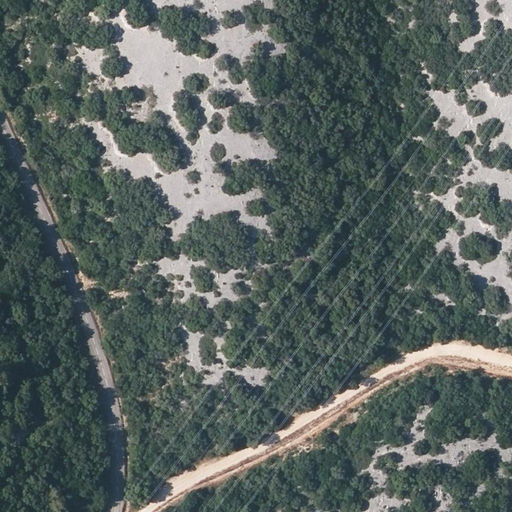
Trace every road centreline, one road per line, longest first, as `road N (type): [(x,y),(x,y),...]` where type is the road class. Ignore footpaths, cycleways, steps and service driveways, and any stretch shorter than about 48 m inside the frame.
road 1 (track): [(511,362),(454,351),(407,359),(257,450),(174,482),(138,511)]
road 2 (tertiary): [(115,511),(112,397),(74,282),(0,118)]
